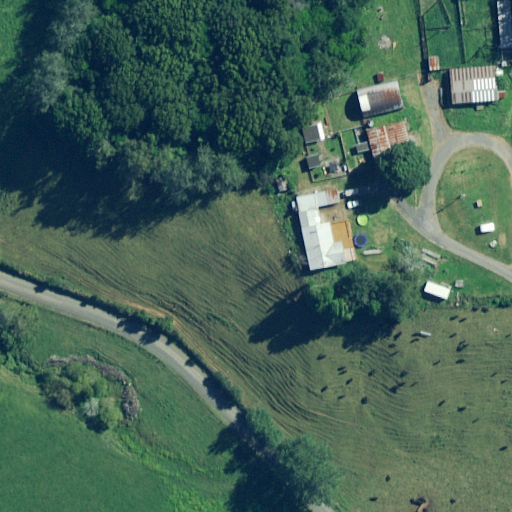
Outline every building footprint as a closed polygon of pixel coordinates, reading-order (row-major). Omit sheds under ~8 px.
[(511,48),(511,30),(510,2),(497,3),(501,50),(511,48)] [(437,57),(428,58),(429,71),(438,70),(437,57)] [(504,79),(503,66),(449,70),(452,105),(498,101),(496,80),(504,79)] [(402,108),(396,82),(357,92),(363,117),(402,108)] [(408,141),(403,122),(367,132),(370,144),(355,147),(357,154),(371,150),(374,161),(417,150),(414,139),(408,141)] [(318,168),(316,156),(305,158),(307,170),(318,168)] [(339,203),(336,190),(296,199),(311,271),(345,264),(341,243),(333,245),(329,223),(321,225),(318,208),(339,203)]
